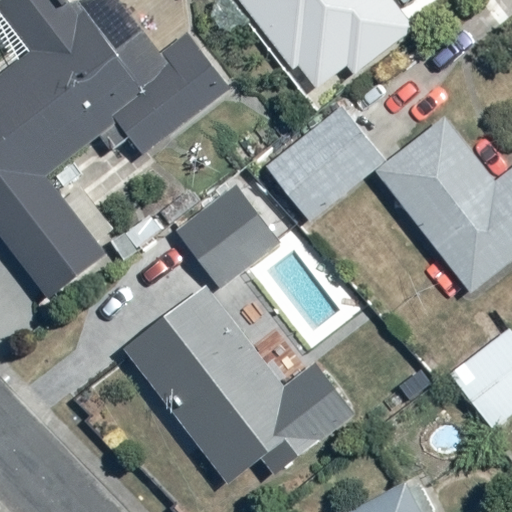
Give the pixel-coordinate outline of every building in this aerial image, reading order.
[(119,56),(74,0),(2,0),(0,2),(0,12),(34,53),(0,78),(0,228),(58,299),(111,254),(52,181),(102,143),(156,162),(233,96),(189,42),(165,56),(144,35),(119,56)] [(316,226),(380,174),(473,296),(511,267),(511,173),(496,184),(449,121),(395,165),(348,109),(270,171),(316,226)] [(287,239),(242,180),(181,227),(227,285),(287,239)] [(287,389),(209,292),(130,349),(234,486),(267,463),(281,477),(362,418),(322,365),(287,389)] [(511,412),(511,330),(510,328),(448,375),(489,430),(511,412)] [(426,511),(413,485),(358,511),(426,511)]
